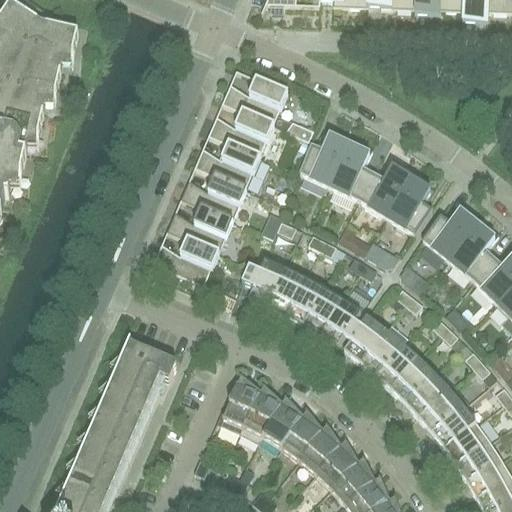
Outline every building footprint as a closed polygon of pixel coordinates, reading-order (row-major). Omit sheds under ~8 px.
[(271,17),(283,18),(284,10),(296,11),(296,0),(269,0),(262,18),(263,19),(266,10),(271,10),(271,17)] [(367,0),(319,0),(319,5),(333,5),(333,12),(368,13),(368,7),(367,0)] [(415,0),(367,0),(368,7),(368,13),(415,15),(416,15),(416,8),(415,0)] [(415,0),(416,8),(416,15),(415,15),(415,20),(443,21),(443,16),(463,16),(464,16),(464,10),(463,0),(415,0)] [(511,5),(510,0),(463,0),(464,10),(464,16),(463,16),(463,29),(489,30),(489,17),(511,17),(511,5)] [(22,176),(28,151),(37,152),(37,153),(39,153),(39,142),(39,139),(40,136),(46,111),(55,111),(55,112),(56,112),(56,101),(57,99),(57,96),(63,71),(73,71),(72,72),(73,72),(74,61),(74,58),(75,55),(78,38),(41,29),(38,27),(45,16),(24,2),(17,13),(11,9),(1,23),(0,24),(0,224),(6,200),(9,201),(11,192),(20,192),(20,193),(21,193),(22,182),(22,179),(22,176)] [(243,119),(273,132),(280,115),(282,116),(289,100),(262,89),(263,88),(257,85),(250,102),(231,91),(232,91),(231,91),(222,111),(223,111),(223,110),(243,119)] [(229,151),(259,164),(266,148),(268,149),(275,133),(273,132),(243,119),(236,135),(218,123),(217,123),(208,143),(209,143),(209,142),(229,151)] [(286,137),(309,147),(314,136),(292,127),(286,137)] [(300,180),(330,194),(353,146),(332,137),(323,156),(312,151),(300,180)] [(303,146),(299,154),(307,158),(311,150),(303,146)] [(330,194),(359,208),(374,180),(364,175),(373,156),(353,146),(330,194)] [(215,183),(245,196),(252,180),(254,181),(261,165),(259,164),(229,151),(222,167),(204,155),(203,154),(195,175),(196,174),(215,183)] [(383,185),(374,180),(359,208),(387,225),(412,184),(415,179),(396,168),(384,186),(383,185)] [(287,176),(285,181),(287,188),(293,191),(298,181),(287,176)] [(201,215),(231,228),(238,212),(240,213),(247,197),(245,196),(215,183),(208,199),(190,187),(190,186),(181,207),(182,207),(182,206),(201,215)] [(433,216),(423,209),(431,196),(412,184),(387,225),(415,242),(433,216)] [(234,229),(231,228),(201,215),(194,231),(176,219),(177,219),(176,218),(167,239),(168,239),(168,238),(189,248),(218,260),(224,244),(227,245),(234,229)] [(448,268),(478,231),(461,217),(451,229),(441,222),(423,247),(448,268)] [(499,240),(482,226),(478,231),(448,268),(474,288),(495,265),(486,257),(499,240)] [(278,237),(292,243),(296,233),(282,227),(278,237)] [(265,232),(262,239),(273,244),(276,238),(265,232)] [(308,251),(320,257),(325,247),(313,241),(308,251)] [(329,261),(334,252),(325,247),(320,257),(329,261)] [(220,261),(218,260),(189,248),(183,264),(163,251),(162,250),(153,271),(204,292),(211,276),(213,277),(220,261)] [(387,257),(378,271),(385,275),(393,274),(399,265),(387,257)] [(349,272),(360,279),(366,270),(354,263),(349,272)] [(497,311),(511,295),(511,263),(503,273),(495,265),(474,288),(497,311)] [(268,314),(285,278),(265,269),(260,279),(250,274),(243,291),(254,295),(249,306),(268,314)] [(286,323),(305,287),(309,278),(289,269),(285,278),(268,314),(286,323)] [(376,277),(366,270),(360,279),(371,286),(376,277)] [(408,271),(401,280),(402,287),(407,291),(418,279),(408,271)] [(304,332),(324,297),(305,287),(286,323),(304,332)] [(395,303),(406,311),(413,303),(402,295),(395,303)] [(511,295),(497,311),(508,323),(501,330),(511,340),(511,295)] [(321,342),(342,308),(324,297),(304,332),(321,342)] [(338,354),(361,321),(366,314),(347,302),(342,308),(321,342),(338,354)] [(227,303),(223,312),(231,316),(235,307),(227,303)] [(423,310),(413,303),(406,311),(416,319),(423,310)] [(360,370),(383,341),(385,338),(367,325),(344,358),(360,370)] [(432,332),(442,342),(449,334),(439,325),(432,332)] [(376,383),(402,352),(401,352),(408,344),(392,330),(385,338),(383,341),(360,370),(376,383)] [(458,343),(449,334),(442,342),(451,350),(458,343)] [(104,511),(143,422),(160,383),(170,387),(177,372),(177,371),(176,370),(176,369),(175,369),(129,349),(58,511),(104,511)] [(391,396),(418,367),(402,352),(376,383),(391,396)] [(465,365),(474,375),(482,368),(473,358),(465,365)] [(405,410),(434,382),(418,367),(391,396),(405,410)] [(490,377),(482,368),(474,375),(482,384),(490,377)] [(511,374),(508,369),(499,376),(506,386),(511,381),(511,374)] [(419,425),(449,398),(454,393),(439,376),(434,382),(405,410),(419,425)] [(262,399),(261,398),(241,383),(241,384),(224,423),(223,422),(223,423),(224,424),(221,431),(240,440),(262,399)] [(259,450),(263,443),(284,410),(283,410),(264,392),(263,393),(264,394),(261,398),(262,399),(240,440),(259,450)] [(454,393),(449,398),(419,425),(432,440),(463,414),(469,409),(454,393)] [(495,400),(504,411),(511,404),(511,403),(504,393),(495,400)] [(282,454),(304,423),(286,404),(285,405),(286,405),(283,410),(284,410),(263,443),(282,454)] [(444,455),(476,431),(463,414),(432,440),(444,455)] [(299,467),(324,437),(323,437),(307,417),(306,418),(307,418),(304,423),(282,454),(299,467)] [(456,472),(489,449),(476,431),(444,455),(456,472)] [(316,480),(342,453),(342,452),(327,432),(326,432),(327,433),(323,437),(324,437),(299,467),(316,480)] [(331,495),(360,470),(359,469),(346,448),(345,448),(345,449),(342,452),(342,453),(316,480),(331,495)] [(467,488),(501,467),(489,449),(456,472),(467,488)] [(376,488),(375,488),(364,465),(363,465),(363,466),(359,469),(360,470),(331,495),(345,511),(376,488)] [(210,470),(200,466),(194,479),(204,483),(210,470)] [(477,505),(511,486),(501,467),(467,488),(477,505)] [(223,491),(232,496),(239,484),(230,479),(223,491)] [(383,511),(391,508),(390,507),(381,483),(379,484),(380,484),(375,488),(376,488),(345,511),(383,511)] [(248,489),(239,484),(232,496),(241,501),(248,489)] [(508,511),(511,510),(511,486),(477,505),(480,511),(508,511)] [(252,509),(256,511),(262,511),(269,504),(261,497),(252,509)] [(398,511),(396,503),(394,503),(395,504),(390,507),(391,508),(383,511),(398,511)]
